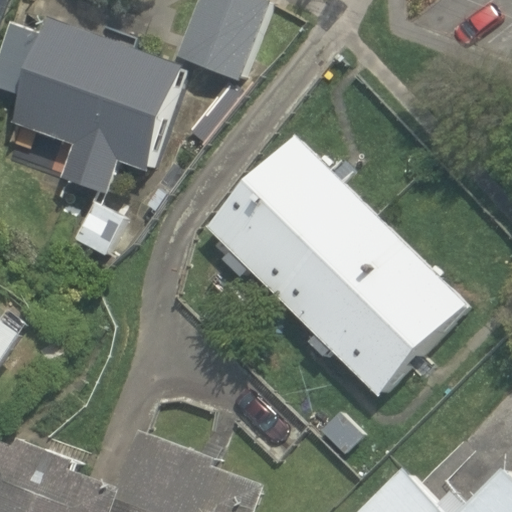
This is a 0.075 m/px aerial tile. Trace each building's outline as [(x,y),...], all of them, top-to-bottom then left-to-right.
[(272,0),(196,0),(178,49),(245,74),(272,0)] [(189,55),(8,1),(0,28),(0,85),(23,92),(15,120),(69,136),(60,166),(118,183),(127,153),(158,162),(189,55)] [(470,298),(299,129),(205,224),(376,393),(470,298)] [(0,369),(28,323),(0,306),(0,369)] [(124,477),(111,511),(250,511),(265,469),(142,426),(124,477)] [(111,511),(124,477),(1,434),(0,436),(0,511),(111,511)] [(414,478),(408,472),(367,511),(511,511),(511,473),(474,509),(458,493),(445,506),(416,476),(414,478)]
